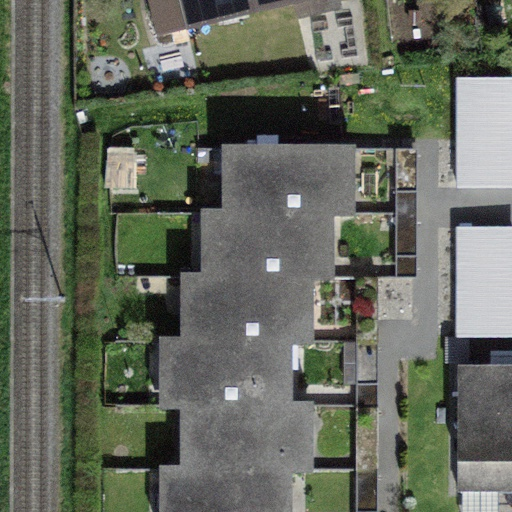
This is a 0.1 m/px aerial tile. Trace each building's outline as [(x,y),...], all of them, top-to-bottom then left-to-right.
[(318,0),(185,0),(197,52),(324,25),(318,0)] [(511,78),(458,80),(460,181),(511,180),(511,78)] [(310,317),(310,284),(333,284),(333,256),(333,223),(353,223),(353,195),(354,151),(228,150),(228,216),(209,216),(209,279),(187,279),(186,340),(166,340),(165,406),(186,407),(186,468),(168,468),(167,511),(290,511),(290,502),(290,470),(310,470),(311,448),(311,407),(289,407),(290,384),(290,343),(310,343),(310,317)] [(511,232),(459,232),(459,337),(511,336),(511,232)] [(511,362),(460,364),(464,472),(511,470),(511,362)]
